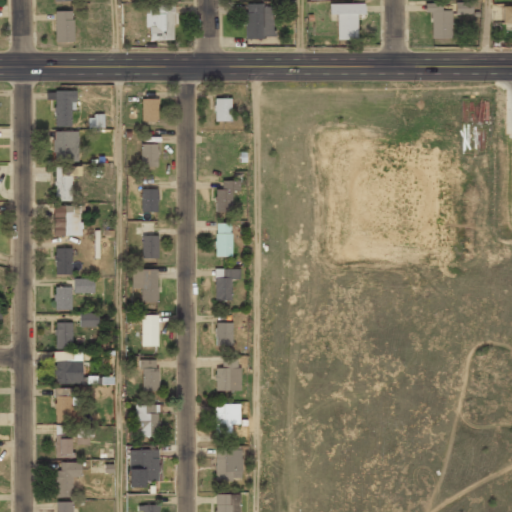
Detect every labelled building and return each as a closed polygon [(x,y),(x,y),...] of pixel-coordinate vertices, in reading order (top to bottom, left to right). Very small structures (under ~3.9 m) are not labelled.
[(471,1),(454,2),(454,15),(472,14),(471,1)] [(329,15),(337,15),(337,40),(356,40),(356,17),(362,17),(362,4),(329,4),(329,15)] [(429,39),(450,39),(450,11),(440,11),(440,4),(429,4),(429,39)] [(173,40),(173,5),(145,5),(145,40),(173,40)] [(244,39),(272,39),(272,5),(244,5),(244,39)] [(511,6),(502,6),(502,26),(511,26),(511,6)] [(54,42),(72,42),(72,11),(54,11),(54,42)] [(54,100),(54,126),(74,126),(74,90),(47,90),(47,100),(54,100)] [(157,99),(140,99),(140,121),(157,121),(157,99)] [(231,99),(214,99),(214,121),(231,121),(231,99)] [(77,131),(52,131),(52,160),(77,160),(77,131)] [(140,168),(156,168),(156,144),(140,144),(140,168)] [(53,200),(71,200),(71,176),(80,176),(80,166),(53,166),(53,200)] [(215,189),(215,212),(231,212),(231,191),(239,191),(239,181),(222,181),(222,189),(215,189)] [(140,212),(157,212),(157,189),(140,189),(140,212)] [(82,205),(52,205),(52,236),(82,236),(82,205)] [(231,223),(214,223),(214,256),(231,256),(231,223)] [(140,236),(140,259),(157,259),(157,236),(140,236)] [(53,248),(53,275),(71,275),(71,248),(53,248)] [(214,268),(214,299),(231,299),(231,278),(239,278),(239,268),(214,268)] [(130,270),(130,289),(140,289),(140,302),(156,302),(156,270),(130,270)] [(54,310),(71,310),(71,293),(93,293),(93,279),(73,279),(73,287),(53,287),(54,310)] [(97,326),(97,312),(78,313),(78,327),(97,326)] [(140,315),(140,346),(157,346),(157,315),(140,315)] [(54,322),(54,349),(71,349),(71,322),(54,322)] [(231,323),(214,323),(214,346),(231,346),(231,323)] [(81,359),(52,359),(52,383),(81,383),(81,359)] [(239,391),(239,359),(222,359),(222,369),(214,369),(214,391),(239,391)] [(140,361),(140,391),(156,391),(156,361),(140,361)] [(53,388),(53,423),(72,423),(72,388),(53,388)] [(239,425),(239,404),(214,404),(214,437),(231,437),(231,425),(239,425)] [(133,405),(133,437),(157,437),(157,405),(133,405)] [(71,456),(71,425),(54,425),(54,456),(71,456)] [(215,480),(241,480),(241,449),(215,449),(215,480)] [(128,451),(128,487),(145,487),(145,481),(157,481),(157,451),(128,451)] [(80,477),(80,462),(55,462),(55,496),(71,496),(71,477),(80,477)] [(239,511),(239,493),(214,493),(214,511),(239,511)] [(72,511),(72,501),(55,501),(55,511),(72,511)]
